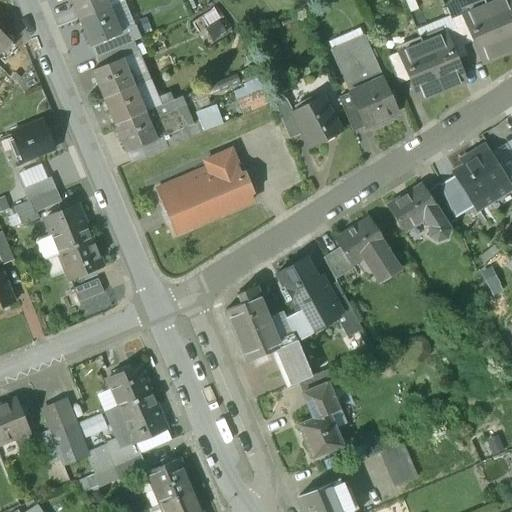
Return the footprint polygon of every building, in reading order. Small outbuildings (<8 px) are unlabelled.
[(70,0),(78,19),(109,7),(106,0),(70,0)] [(511,6),(509,0),(495,0),(484,5),(505,53),(511,50),(511,6)] [(484,5),(462,14),(474,42),(483,63),(505,53),(484,5)] [(109,7),(78,19),(90,47),(92,46),(120,34),(109,7)] [(474,42),(462,14),(451,19),(455,29),(462,46),(474,42)] [(455,29),(444,33),(455,61),(466,56),(462,46),(455,29)] [(0,32),(0,52),(10,43),(0,32)] [(444,33),(421,43),(441,91),(464,82),(455,61),(444,33)] [(120,34),(92,46),(96,56),(97,56),(125,44),(120,34)] [(383,79),(363,35),(330,50),(349,94),(382,79),(383,79)] [(97,56),(96,56),(101,68),(121,60),(140,52),(134,40),(125,44),(97,56)] [(441,91),(421,43),(399,52),(410,79),(419,101),(441,91)] [(410,79),(399,52),(387,57),(398,84),(410,79)] [(101,68),(92,72),(102,99),(132,87),(121,60),(101,68)] [(397,112),(382,79),(349,94),(364,127),(397,112)] [(239,87),(245,111),(271,104),(266,81),(239,87)] [(132,87),(102,99),(113,126),(143,113),(132,87)] [(349,94),(338,98),(352,132),(364,127),(349,94)] [(284,96),(273,101),(289,138),(302,134),(291,112),(292,112),(284,96)] [(292,112),(291,112),(302,134),(309,148),(339,132),(321,97),(292,112)] [(201,111),(208,130),(227,122),(220,104),(201,111)] [(143,113),(113,126),(124,152),(154,140),(143,113)] [(42,121),(11,134),(21,160),(52,148),(42,121)] [(230,151),(204,162),(206,168),(155,190),(175,236),(191,230),(190,227),(252,201),(248,194),(252,192),(245,175),(241,176),(230,151)] [(486,152),(475,159),(472,153),(459,161),(462,166),(452,173),(470,203),(504,182),(486,152)] [(48,179),(22,189),(27,202),(53,191),(48,179)] [(465,203),(452,182),(441,189),(441,190),(450,213),(465,203)] [(425,192),(424,193),(436,212),(446,227),(447,226),(454,222),(450,213),(441,190),(441,189),(439,184),(425,192)] [(420,185),(385,207),(402,234),(422,221),(436,212),(424,193),(425,192),(420,185)] [(53,191),(27,202),(32,214),(58,203),(53,191)] [(76,207),(43,220),(57,254),(89,241),(76,207)] [(436,212),(422,221),(426,227),(427,237),(435,243),(445,240),(449,230),(447,226),(446,227),(436,212)] [(367,219),(333,241),(338,249),(349,266),(350,266),(365,256),(382,245),(383,245),(367,219)] [(2,233),(0,233),(0,264),(12,260),(2,233)] [(100,268),(89,241),(57,254),(68,281),(100,268)] [(382,245),(365,256),(382,282),(399,271),(382,245)] [(349,266),(338,249),(322,259),(334,281),(352,269),(350,266),(349,266)] [(304,259),(275,275),(296,315),(285,320),(291,334),(295,344),(336,321),(331,312),(333,311),(323,293),(328,291),(327,290),(322,281),(317,283),(304,259)] [(0,273),(0,308),(12,303),(0,273)] [(97,279),(73,289),(78,303),(102,293),(97,279)] [(336,285),(327,290),(328,291),(323,293),(333,311),(331,312),(336,321),(340,329),(355,320),(336,285)] [(254,288),(235,296),(239,305),(258,297),(254,288)] [(268,319),(258,297),(239,305),(224,312),(245,363),(265,355),(265,356),(272,353),(269,346),(278,343),(277,341),(268,319)] [(282,313),(268,319),(277,341),(291,334),(285,320),(282,313)] [(291,334),(277,341),(278,343),(269,346),(272,353),(282,376),(305,366),(295,344),(291,334)] [(305,366),(282,376),(287,388),(297,384),(310,378),(305,366)] [(138,367),(106,381),(117,406),(117,407),(149,393),(138,367)] [(334,383),(329,371),(322,374),(327,385),(334,383)] [(310,378),(297,384),(301,395),(326,384),(327,386),(327,385),(322,374),(310,378)] [(326,384),(301,395),(312,420),(297,426),(311,459),(341,447),(341,446),(346,443),(339,428),(334,430),(328,415),(338,411),(327,386),(326,384)] [(149,393),(117,407),(125,426),(131,441),(163,427),(149,393)] [(15,400),(0,406),(0,444),(28,432),(15,400)] [(65,402),(40,413),(48,431),(49,435),(74,425),(65,402)] [(117,406),(104,411),(113,431),(125,426),(117,407),(117,406)] [(82,445),(74,425),(49,435),(57,455),(82,445)] [(48,431),(35,437),(46,465),(59,459),(57,455),(49,435),(48,431)] [(371,432),(357,438),(367,460),(379,455),(380,454),(371,432)] [(133,442),(110,452),(116,465),(118,464),(138,455),(133,442)] [(380,454),(379,455),(393,488),(416,478),(401,445),(380,454)] [(138,455),(118,464),(123,474),(123,476),(143,467),(138,455)] [(177,460),(146,473),(159,505),(191,492),(177,460)] [(116,465),(92,475),(97,487),(123,474),(118,464),(116,465)] [(92,475),(84,479),(89,490),(97,487),(92,475)] [(350,511),(337,481),(297,498),(303,511),(350,511)] [(199,511),(191,492),(159,505),(162,511),(199,511)]
